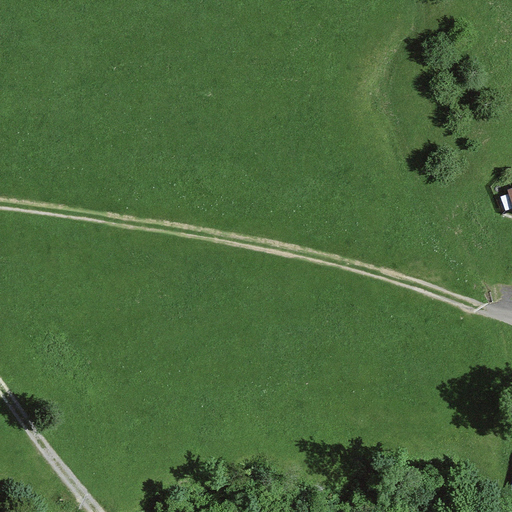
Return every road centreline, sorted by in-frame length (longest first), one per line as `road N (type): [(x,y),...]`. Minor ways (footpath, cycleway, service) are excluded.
road 1 (track): [(511,317),(222,234),(0,205)]
road 2 (track): [(0,386),(95,511)]
